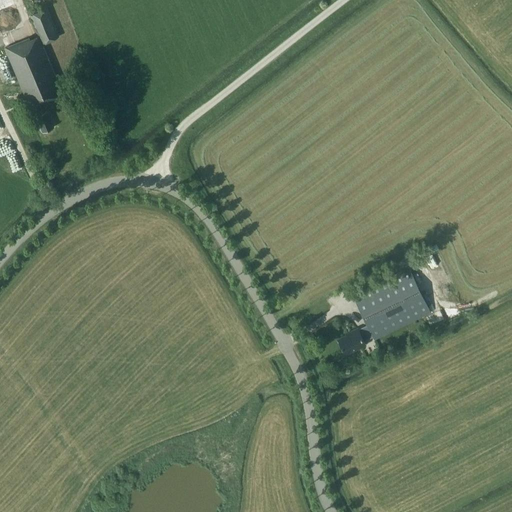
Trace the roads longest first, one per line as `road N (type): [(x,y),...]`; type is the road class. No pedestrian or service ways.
road 1 (tertiary): [(330,511),(295,363),(207,217),(156,182)]
road 2 (unclassified): [(156,182),(185,122),(342,0)]
road 3 (tertiary): [(156,182),(108,182),(62,202),(0,260)]
